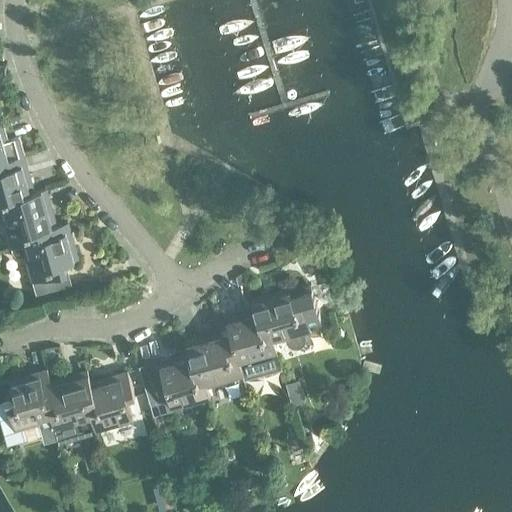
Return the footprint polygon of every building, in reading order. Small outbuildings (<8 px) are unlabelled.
[(20,137),(8,140),(3,120),(0,120),(0,170),(1,170),(0,165),(0,161),(13,158),(13,157),(25,154),(20,137)] [(20,194),(35,190),(25,154),(13,157),(13,158),(0,161),(0,165),(1,170),(0,170),(0,210),(1,210),(23,204),(20,194)] [(40,230),(58,225),(50,196),(47,187),(35,190),(20,194),(23,204),(1,210),(11,245),(12,245),(42,237),(40,230)] [(42,237),(12,245),(14,253),(16,256),(19,257),(22,258),(28,257),(35,282),(37,290),(74,279),(72,269),(70,262),(80,259),(69,221),(58,225),(40,230),(42,237)] [(275,341),(287,338),(288,341),(290,344),(293,346),(296,347),(300,346),(303,345),(305,342),(307,339),(307,335),(306,332),(312,330),(310,322),(323,318),(312,283),(300,287),(299,283),(253,297),(256,307),(260,322),(269,319),(275,341)] [(279,352),(275,341),(269,319),(260,322),(256,307),(219,318),(222,330),(227,345),(235,342),(241,363),(279,352)] [(245,374),(241,363),(235,342),(227,345),(222,330),(185,341),(189,352),(193,367),(202,364),(208,385),(245,374)] [(211,397),(208,385),(202,364),(193,367),(189,352),(140,366),(154,414),(211,397)] [(55,427),(46,397),(55,395),(51,379),(48,368),(0,381),(0,417),(1,420),(12,417),(15,429),(38,423),(41,431),(55,427)] [(88,369),(51,379),(55,395),(46,397),(55,427),(58,440),(84,432),(83,428),(94,425),(86,398),(96,396),(91,380),(88,369)] [(96,396),(86,398),(94,425),(95,431),(134,420),(128,398),(136,395),(129,370),(91,380),(96,396)]
